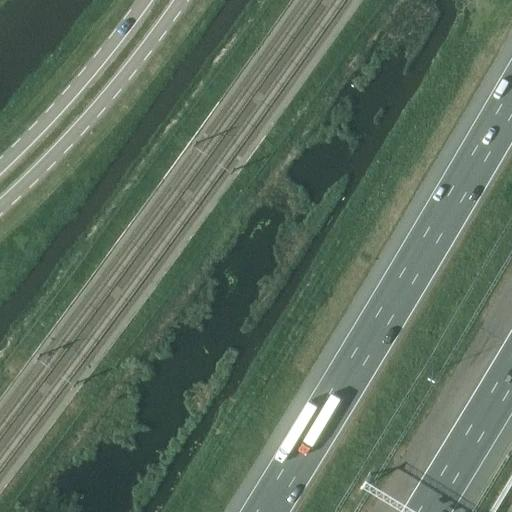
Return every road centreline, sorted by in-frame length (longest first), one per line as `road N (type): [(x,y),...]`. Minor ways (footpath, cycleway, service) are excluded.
road 1 (motorway): [(511,102),(265,511)]
road 2 (secondary): [(0,208),(76,132),(184,0)]
road 3 (secondary): [(149,0),(98,68),(0,165)]
road 4 (motorway): [(429,511),(511,374)]
